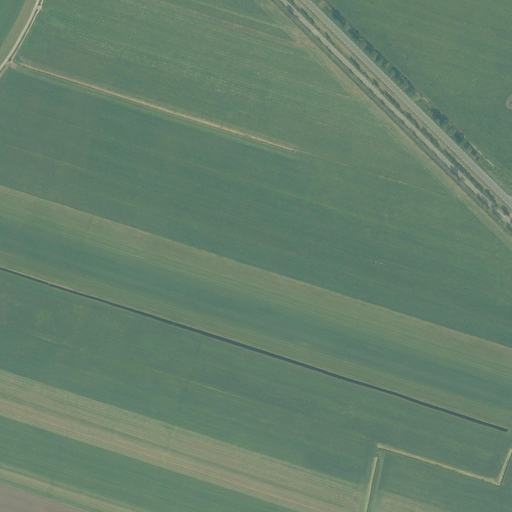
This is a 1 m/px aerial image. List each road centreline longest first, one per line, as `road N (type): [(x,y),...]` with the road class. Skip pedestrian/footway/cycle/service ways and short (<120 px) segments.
road 1 (unclassified): [(283,0),(511,226)]
road 2 (primary): [(511,204),(305,0)]
